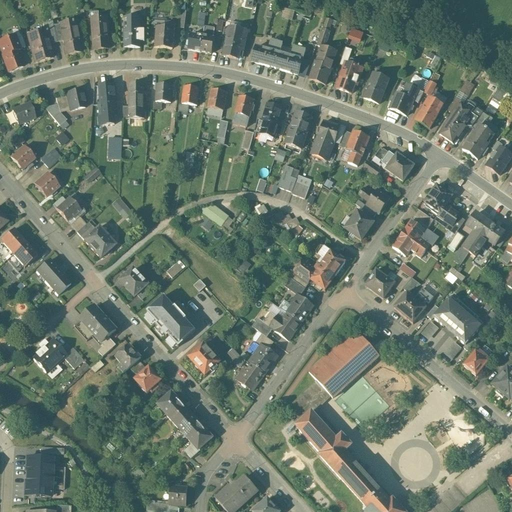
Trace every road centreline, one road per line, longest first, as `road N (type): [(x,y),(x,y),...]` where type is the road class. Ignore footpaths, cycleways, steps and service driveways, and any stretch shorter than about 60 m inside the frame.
road 1 (residential): [(439,154),(343,109),(227,74),(89,68),(0,96)]
road 2 (residential): [(344,291),(511,433)]
road 3 (residential): [(95,284),(237,439)]
road 4 (residential): [(237,439),(344,291)]
road 5 (residential): [(344,291),(439,154)]
road 6 (residential): [(95,284),(0,175)]
road 7 (residential): [(2,364),(95,284)]
